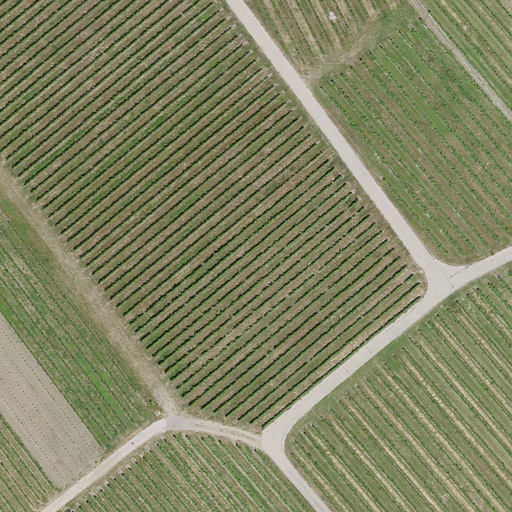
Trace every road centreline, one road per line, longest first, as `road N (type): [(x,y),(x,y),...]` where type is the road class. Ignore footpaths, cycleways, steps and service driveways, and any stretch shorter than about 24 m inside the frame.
road 1 (track): [(42,511),(164,422),(259,439),(442,284),(511,248)]
road 2 (track): [(235,0),(442,284)]
